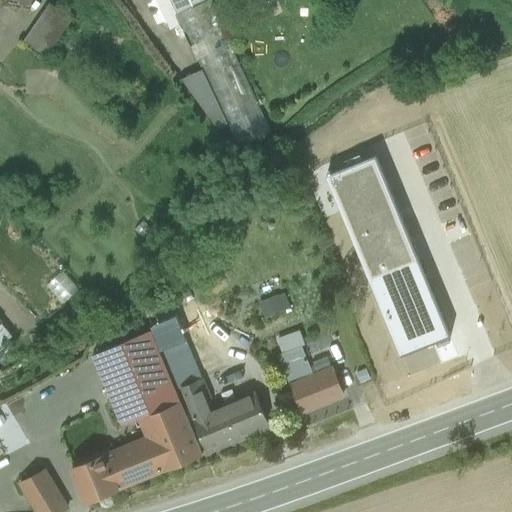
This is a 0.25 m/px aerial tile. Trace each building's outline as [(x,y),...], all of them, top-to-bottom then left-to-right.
[(146,0),(157,24),(158,23),(176,15),(181,24),(202,69),(224,117),(237,145),(271,130),(209,0),(146,0)] [(51,3),(24,41),(47,57),(74,20),(51,3)] [(176,15),(158,23),(164,32),(181,24),(176,15)] [(224,117),(202,69),(181,78),(214,124),(224,117)] [(322,167),(318,169),(396,364),(464,337),(463,332),(461,331),(459,323),(454,324),(388,163),(390,162),(386,153),(384,154),(379,146),(350,156),(350,154),(340,159),(341,162),(323,169),(322,167)] [(59,270),(47,284),(63,299),(76,285),(59,270)] [(260,302),(266,317),(291,307),(285,291),(260,302)] [(145,311),(161,349),(181,340),(185,339),(169,301),(145,311)] [(117,328),(89,344),(94,355),(151,331),(142,309),(117,328)] [(1,322),(0,323),(0,368),(1,369),(24,347),(1,322)] [(149,436),(188,420),(151,331),(94,355),(123,425),(141,418),(149,436)] [(178,390),(182,388),(198,381),(181,340),(161,349),(178,390)] [(301,346),(279,354),(292,384),(310,376),(307,369),(310,367),(301,346)] [(292,384),(291,384),(303,411),(343,395),(332,367),(310,376),(292,384)] [(256,392),(211,411),(202,390),(206,388),(202,378),(198,381),(182,388),(207,449),(206,449),(207,452),(270,426),(256,392)] [(149,436),(72,467),(86,501),(201,454),(188,420),(149,436)] [(55,511),(67,508),(45,469),(20,483),(37,511),(55,511)]
